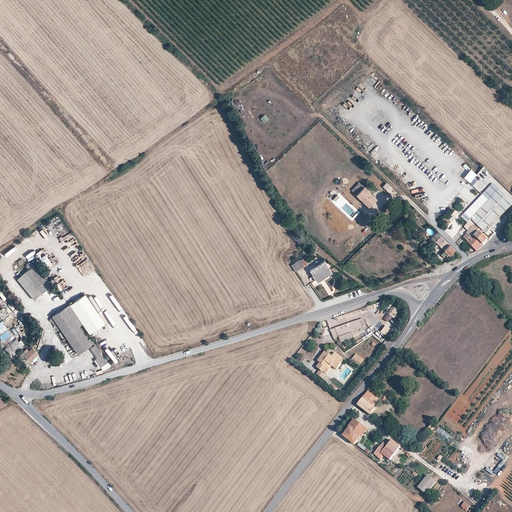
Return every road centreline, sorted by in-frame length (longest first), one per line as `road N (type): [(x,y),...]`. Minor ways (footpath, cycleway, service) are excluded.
road 1 (tertiary): [(18,394),(145,365),(384,292)]
road 2 (tertiary): [(422,311),(268,511)]
road 3 (unknown): [(474,511),(475,503),(348,407)]
road 4 (tertiary): [(130,511),(18,394)]
road 5 (unknown): [(0,263),(29,248),(59,253),(114,335)]
road 6 (unknown): [(0,384),(43,331),(0,281)]
